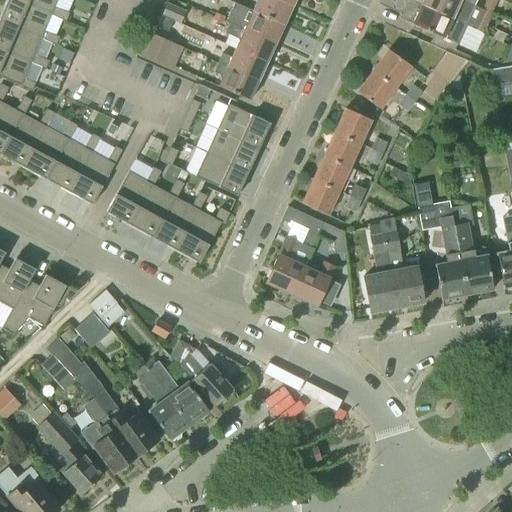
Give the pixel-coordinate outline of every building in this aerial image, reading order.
[(44,31),(51,15),(17,0),(7,0),(0,16),(0,20),(41,39),(55,45),(59,38),(44,31)] [(57,0),(17,0),(51,15),(66,22),(69,14),(54,7),(57,0)] [(284,26),(292,8),(274,0),(250,0),(256,3),(252,12),(284,26)] [(453,20),(464,25),(473,7),(457,0),(423,0),(421,6),(453,20)] [(185,12),(166,3),(161,16),(172,21),(179,25),(185,12)] [(284,26),(252,12),(234,4),(225,22),(229,24),(275,44),(284,26)] [(453,20),(421,6),(412,25),(444,40),(453,20)] [(491,16),(481,11),(478,16),(488,21),(491,16)] [(224,17),(215,13),(212,21),(221,24),(224,17)] [(161,16),(156,28),(167,32),(172,21),(161,16)] [(34,55),(41,39),(0,20),(0,49),(31,63),(45,69),(49,62),(34,55)] [(224,44),(235,49),(267,63),(275,44),(229,24),(224,34),(228,36),(224,44)] [(143,55),(173,68),(182,48),(152,35),(143,55)] [(511,47),(510,47),(503,63),(511,61),(511,47)] [(24,79),(31,63),(0,49),(0,77),(31,91),(35,84),(24,79)] [(258,82),(267,63),(235,49),(230,58),(222,53),(217,64),(258,82)] [(372,72),(396,89),(411,68),(388,51),(372,72)] [(217,87),(249,102),(258,82),(217,64),(210,61),(206,70),(221,77),(217,87)] [(58,75),(60,68),(51,65),(48,71),(58,75)] [(511,66),(489,70),(494,98),(511,94),(511,66)] [(380,111),(396,89),(372,72),(356,94),(380,111)] [(0,102),(1,103),(8,89),(1,85),(0,86),(0,102)] [(414,102),(422,92),(417,89),(412,85),(404,95),(414,102)] [(194,95),(206,101),(210,91),(198,86),(194,95)] [(462,102),(460,91),(450,93),(451,104),(462,102)] [(414,102),(404,95),(397,106),(407,113),(414,102)] [(16,111),(1,103),(0,102),(0,154),(22,114),(24,115),(31,101),(24,97),(16,111)] [(484,112),(496,110),(495,99),(483,100),(484,112)] [(185,115),(192,119),(199,104),(191,100),(185,115)] [(217,129),(259,148),(270,124),(228,105),(217,129)] [(39,124),(24,115),(22,114),(0,154),(23,167),(45,127),(46,128),(54,114),(46,109),(39,124)] [(334,133),(361,145),(364,139),(372,121),(345,109),(334,133)] [(186,133),(192,119),(185,115),(178,130),(186,133)] [(62,136),(46,128),(45,127),(23,167),(46,180),(68,139),(69,140),(77,126),(69,122),(62,136)] [(117,128),(110,124),(106,132),(112,136),(117,128)] [(248,172),(259,148),(217,129),(206,153),(248,172)] [(424,132),(425,138),(428,141),(434,141),(433,131),(424,132)] [(323,157),(350,169),(361,145),(334,133),(323,157)] [(84,149),(69,140),(68,139),(46,180),(68,192),(90,152),(92,153),(100,139),(92,135),(84,149)] [(381,154),(386,143),(375,138),(373,143),(370,149),(381,154)] [(511,138),(502,140),(509,183),(511,181),(511,138)] [(107,161),(92,153),(90,152),(68,192),(92,205),(114,165),(122,151),(115,147),(107,161)] [(177,152),(169,148),(163,163),(170,167),(177,152)] [(376,166),(381,154),(370,149),(365,161),(376,166)] [(237,196),(248,172),(206,153),(195,177),(237,196)] [(312,181),(339,193),(350,169),(323,157),(312,181)] [(130,226),(152,185),(153,186),(161,172),(153,168),(146,182),(128,172),(106,213),(130,226)] [(411,187),(409,176),(392,168),(389,175),(388,176),(411,187)] [(152,238),(175,198),(176,198),(184,184),(176,180),(168,194),(153,186),(152,185),(130,226),(152,238)] [(301,205),(328,217),(339,193),(312,181),(301,205)] [(427,182),(413,185),(417,209),(431,206),(427,182)] [(348,197),(359,203),(365,190),(353,185),(348,197)] [(175,250),(197,210),(199,211),(206,197),(199,193),(191,207),(176,198),(175,198),(152,238),(175,250)] [(355,213),(359,203),(348,197),(343,208),(355,213)] [(214,219),(199,211),(197,210),(175,250),(199,263),(221,223),(223,224),(229,214),(220,209),(214,219)] [(306,229),(300,244),(286,238),(265,283),(291,295),(305,264),(319,235),(324,224),(290,209),(285,220),(306,229)] [(511,215),(503,217),(509,251),(496,253),(503,288),(511,286),(511,215)] [(441,300),(466,295),(454,226),(452,216),(440,219),(447,255),(445,256),(446,263),(435,265),(441,300)] [(393,219),(381,222),(397,308),(423,303),(416,266),(403,269),(396,232),(395,232),(393,219)] [(397,308),(381,222),(378,223),(380,235),(370,237),(377,274),(362,276),(369,313),(397,308)] [(324,224),(319,235),(332,241),(334,254),(346,253),(344,233),(324,224)] [(454,226),(466,295),(493,290),(484,248),(469,243),(465,224),(454,226)] [(1,329),(2,329),(34,269),(15,259),(9,270),(0,265),(0,262),(5,253),(4,253),(0,260),(0,303),(12,309),(1,329)] [(316,307),(318,302),(328,307),(337,287),(327,282),(334,267),(323,263),(319,270),(305,264),(291,295),(316,307)] [(43,327),(55,306),(60,308),(70,289),(45,275),(39,287),(29,281),(35,270),(34,269),(2,329),(13,335),(28,318),(43,327)] [(94,312),(100,318),(116,304),(105,291),(88,305),(94,312)] [(93,314),(74,330),(89,349),(93,346),(108,332),(107,331),(108,330),(93,314)] [(157,321),(151,333),(164,339),(170,328),(157,321)] [(75,337),(69,329),(59,337),(65,345),(75,337)] [(82,362),(80,364),(58,339),(45,350),(50,355),(74,380),(93,401),(135,458),(156,443),(135,413),(126,421),(82,362)] [(191,354),(195,350),(179,342),(169,359),(191,381),(190,382),(214,408),(232,391),(216,372),(219,369),(213,363),(210,366),(208,365),(195,377),(189,371),(193,368),(194,356),(191,354)] [(50,355),(40,365),(38,367),(61,392),(74,380),(50,355)] [(188,426),(146,371),(148,369),(142,361),(132,369),(137,377),(136,378),(156,405),(147,411),(169,440),(188,426)] [(157,363),(148,369),(146,371),(188,426),(208,412),(186,382),(177,389),(157,363)] [(20,405),(4,389),(0,392),(0,416),(4,421),(20,405)] [(115,473),(135,458),(93,401),(84,407),(100,429),(98,430),(104,438),(95,445),(115,473)] [(63,475),(63,474),(83,494),(100,478),(82,458),(84,456),(74,444),(77,441),(52,413),(50,414),(37,426),(35,428),(58,454),(50,461),(63,475)] [(64,414),(58,420),(68,431),(74,425),(64,414)] [(21,509),(23,511),(56,511),(59,510),(36,482),(25,491),(8,470),(0,475),(0,487),(19,511),(21,509)]
